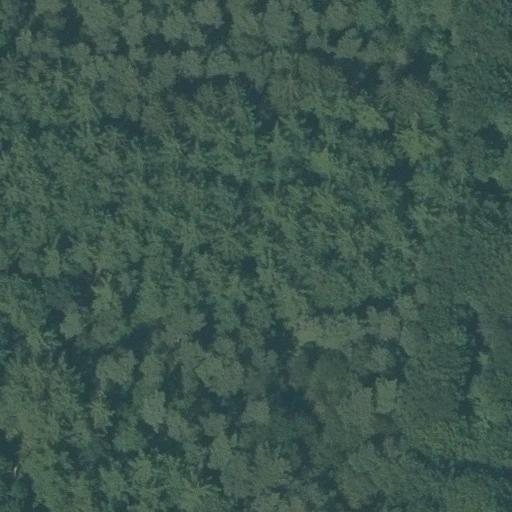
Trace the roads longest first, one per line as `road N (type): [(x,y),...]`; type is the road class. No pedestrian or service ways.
road 1 (unknown): [(508,511),(507,496),(466,448),(195,471),(26,329),(0,326)]
road 2 (track): [(456,511),(511,143)]
